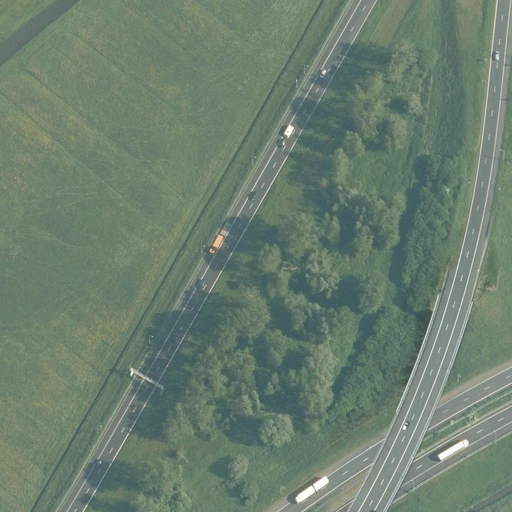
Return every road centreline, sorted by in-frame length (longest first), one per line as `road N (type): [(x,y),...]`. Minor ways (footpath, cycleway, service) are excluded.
road 1 (motorway): [(368,0),(73,511)]
road 2 (motorway): [(365,511),(432,370),(465,264),(504,0)]
road 3 (motorway): [(511,374),(288,511)]
road 4 (motorway): [(346,511),(511,412)]
